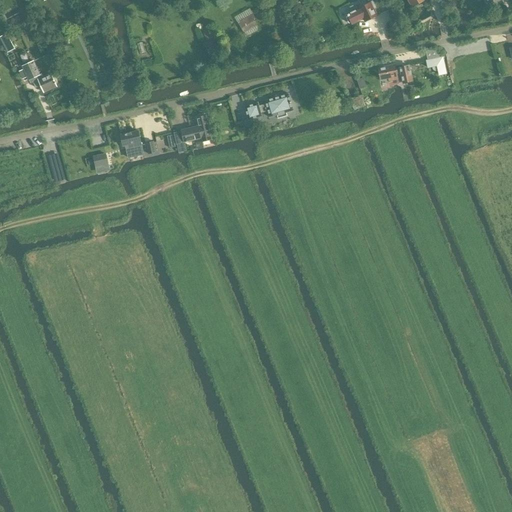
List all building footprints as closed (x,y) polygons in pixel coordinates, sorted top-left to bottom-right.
[(359,9),(347,15),(351,24),(364,19),(365,22),(377,16),(373,9),(375,8),(372,3),(377,1),(377,0),(376,0),(367,0),(369,3),(359,8),(359,9)] [(244,33),(258,25),(252,15),(238,23),(244,33)] [(203,28),(202,29),(207,41),(213,38),(208,26),(207,27),(203,28)] [(1,36),(0,36),(0,39),(7,52),(9,52),(14,49),(6,34),(1,36)] [(213,41),(207,43),(211,53),(217,50),(213,41)] [(48,71),(54,68),(48,55),(42,57),(48,71)] [(446,74),(443,57),(426,61),(428,68),(433,67),(433,69),(436,71),(438,71),(439,75),(446,74)] [(34,61),(22,66),(24,70),(19,72),(23,80),(23,79),(27,78),(29,80),(32,79),(36,88),(41,86),(44,93),(57,87),(51,74),(43,77),(42,75),(41,76),(34,61)] [(396,69),(395,65),(378,69),(381,80),(389,78),(389,81),(398,79),(402,78),(403,83),(412,81),(409,66),(400,68),(400,69),(396,69)] [(363,78),(356,80),(359,89),(366,87),(363,78)] [(258,103),(244,107),(248,121),(262,117),(261,112),(267,110),(270,118),(277,116),(278,119),(287,116),(286,113),(294,111),(289,94),(265,101),(266,105),(259,107),(258,103)] [(199,126),(181,130),(184,143),(202,138),(202,142),(212,140),(206,116),(197,118),(199,126)] [(238,129),(239,136),(246,134),(244,127),(238,129)] [(142,147),(138,131),(121,135),(123,146),(126,146),(127,150),(142,147)] [(148,154),(156,152),(154,142),(146,144),(148,154)] [(96,167),(107,164),(105,154),(93,157),(96,167)]
